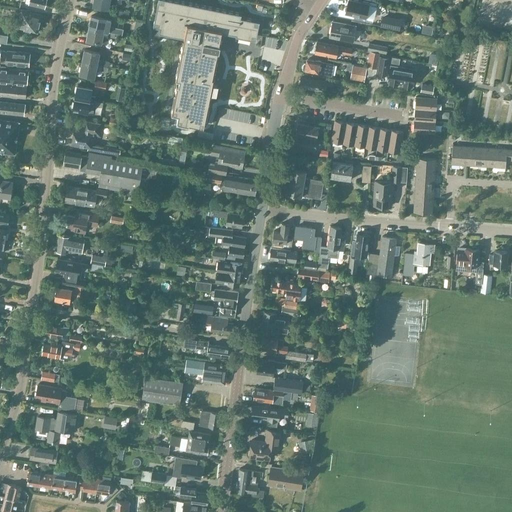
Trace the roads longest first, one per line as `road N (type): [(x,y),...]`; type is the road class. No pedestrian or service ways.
road 1 (residential): [(32,308),(55,75),(71,0)]
road 2 (residential): [(243,341),(32,308)]
road 3 (residential): [(450,227),(264,210)]
road 4 (tertiary): [(222,511),(243,341)]
road 5 (residential): [(0,452),(20,390),(32,308)]
road 6 (tertiary): [(243,341),(264,210)]
